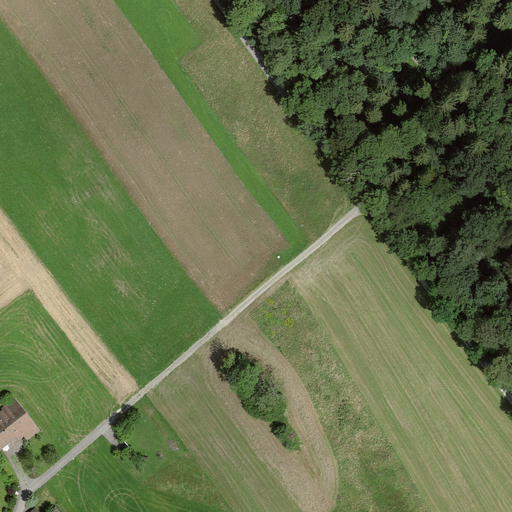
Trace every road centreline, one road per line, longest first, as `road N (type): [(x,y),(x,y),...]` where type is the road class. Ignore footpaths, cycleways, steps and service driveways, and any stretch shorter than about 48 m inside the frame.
road 1 (track): [(225,0),(511,398)]
road 2 (track): [(85,442),(369,196)]
road 3 (track): [(511,159),(466,117),(369,0)]
